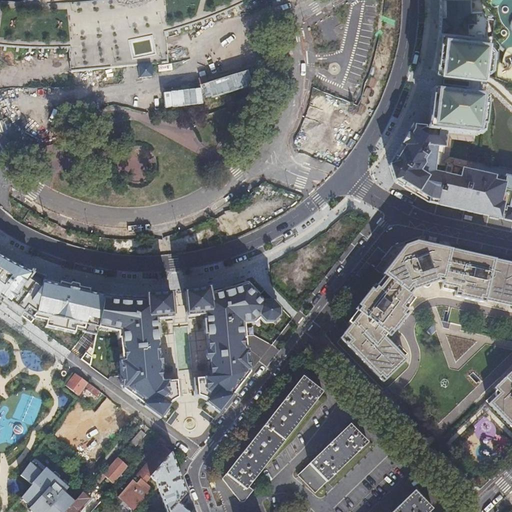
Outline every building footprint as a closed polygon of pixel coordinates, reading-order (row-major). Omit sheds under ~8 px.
[(437,36),(483,41),(484,34),(483,34),(485,17),(494,18),(494,15),(482,0),(439,0),(439,16),(437,36)] [(511,0),(482,0),(494,15),(494,18),(492,35),(499,44),(499,43),(506,49),(511,52),(511,51),(511,0)] [(339,40),(333,28),(341,24),(335,13),(305,28),(317,51),(339,40)] [(488,42),(483,41),(437,36),(431,68),(482,74),(483,67),(485,67),(489,64),(491,46),(488,42)] [(376,52),(373,69),(387,72),(391,55),(376,52)] [(152,63),(139,64),(141,77),(154,76),(152,63)] [(198,85),(203,102),(251,87),(246,71),(198,85)] [(161,94),(163,109),(202,104),(200,88),(161,94)] [(431,90),(426,129),(445,131),(475,135),(475,132),(480,133),(485,99),(479,98),(479,96),(431,90)] [(441,161),(445,131),(426,129),(423,128),(423,127),(414,126),(411,125),(403,140),(396,152),(388,164),(393,181),(428,202),(447,206),(478,170),(441,161)] [(511,177),(478,170),(447,206),(511,220),(511,177)] [(349,339),(346,343),(382,381),(405,359),(383,337),(380,334),(383,331),(386,333),(389,336),(407,312),(404,309),(401,307),(410,296),(408,294),(412,289),(436,281),(442,282),(441,285),(455,288),(455,292),(454,295),(483,302),(484,298),(485,295),(511,300),(511,304),(511,308),(511,369),(493,388),(496,391),(499,393),(488,403),(510,426),(511,424),(511,270),(492,266),(493,260),(464,253),(462,259),(448,256),(450,250),(415,242),(404,246),(383,274),(384,275),(387,277),(378,289),(376,286),(374,285),(355,309),(357,310),(360,313),(351,324),(344,333),(349,339)] [(97,328),(104,294),(44,278),(30,274),(19,268),(0,257),(0,304),(4,308),(30,323),(35,320),(42,322),(42,328),(72,335),(73,331),(84,334),(92,336),(97,328)] [(384,275),(376,286),(378,289),(387,277),(384,275)] [(208,287),(184,291),(186,316),(204,314),(209,377),(192,379),(193,394),(193,396),(207,401),(206,403),(218,413),(249,373),(244,323),(250,322),(253,325),(259,318),(263,323),(271,323),(278,317),(278,309),(271,302),(262,301),(261,303),(256,297),(258,295),(243,280),(219,287),(208,289),(208,287)] [(134,296),(104,294),(97,328),(116,332),(117,339),(121,339),(123,361),(119,362),(120,375),(121,389),(160,418),(169,405),(168,404),(180,397),(180,395),(179,380),(161,381),(155,319),(172,318),(170,293),(146,294),(146,296),(134,296)] [(413,298),(410,296),(401,307),(404,309),(413,298)] [(450,308),(448,322),(462,324),(464,310),(450,308)] [(360,313),(357,310),(348,322),(351,324),(360,313)] [(349,339),(344,333),(340,337),(346,343),(349,339)] [(70,354),(87,363),(97,344),(81,335),(70,354)] [(98,391),(75,374),(66,386),(77,395),(82,388),(94,397),(98,391)] [(222,479),(234,498),(235,500),(238,498),(240,503),(244,502),(252,490),(247,487),(321,391),(302,376),(226,474),(222,479)] [(486,401),(488,403),(499,393),(496,391),(486,401)] [(325,480),(326,481),(367,441),(349,423),(309,463),(310,464),(307,467),(306,466),(298,474),(315,492),(322,485),(321,484),(325,480)] [(145,434),(139,430),(131,440),(135,444),(145,434)] [(150,476),(171,452),(170,452),(162,445),(140,470),(144,474),(139,478),(135,475),(127,485),(135,492),(149,476),(150,476)] [(185,493),(178,472),(171,452),(150,476),(155,481),(166,511),(168,511),(174,506),(179,500),(185,493)] [(33,457),(29,462),(41,472),(45,467),(33,457)] [(126,467),(116,458),(102,474),(112,483),(126,467)] [(31,484),(20,498),(30,506),(28,508),(32,511),(64,511),(74,501),(64,492),(69,487),(45,467),(41,472),(29,462),(20,475),(31,484)] [(150,476),(149,476),(135,492),(127,485),(117,496),(132,509),(151,488),(145,482),(150,476)] [(99,491),(104,496),(108,492),(103,487),(99,491)] [(426,511),(430,508),(413,490),(391,511),(426,511)] [(74,501),(64,511),(76,511),(89,498),(82,492),(74,501)]
